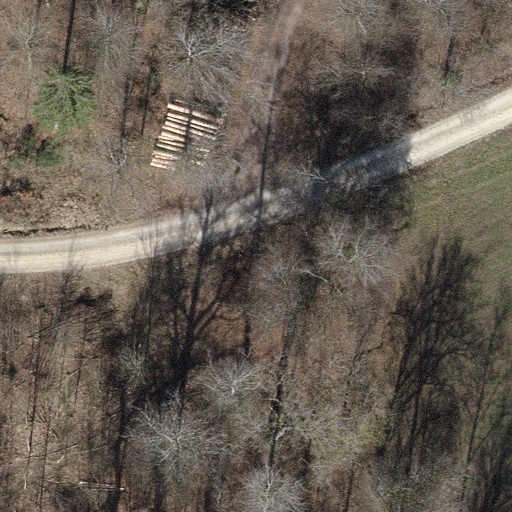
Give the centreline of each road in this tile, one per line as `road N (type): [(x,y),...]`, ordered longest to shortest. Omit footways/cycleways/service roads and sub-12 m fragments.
road 1 (track): [(511,86),(217,225),(0,239)]
road 2 (track): [(217,225),(307,0)]
